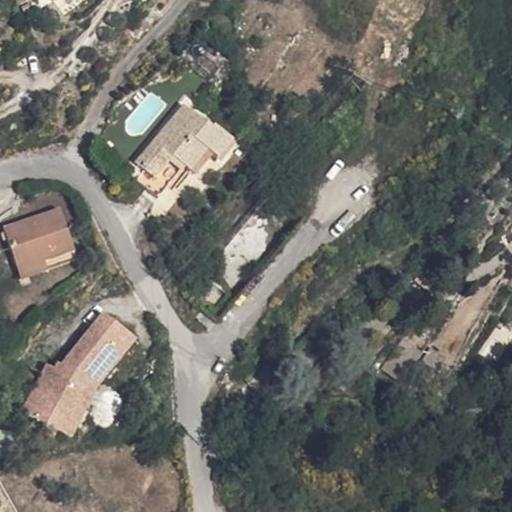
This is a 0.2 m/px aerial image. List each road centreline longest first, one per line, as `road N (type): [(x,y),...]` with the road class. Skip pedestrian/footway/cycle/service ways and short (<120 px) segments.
road 1 (unclassified): [(201,472),(171,325),(92,186),(74,171),(40,162),(0,171)]
road 2 (unknown): [(74,171),(78,140),(104,91),(182,0)]
